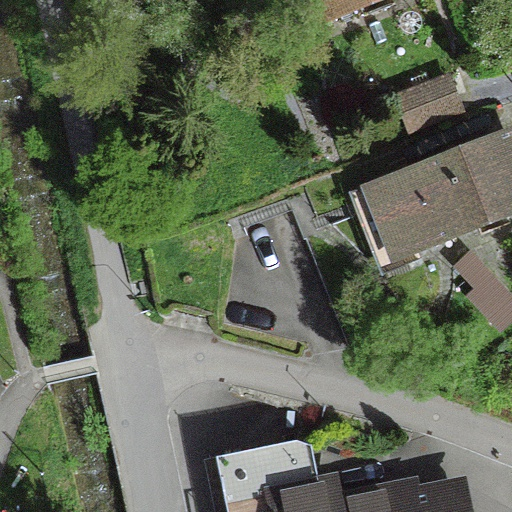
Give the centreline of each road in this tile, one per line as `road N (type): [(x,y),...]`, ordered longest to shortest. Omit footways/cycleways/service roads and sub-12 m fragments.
road 1 (residential): [(511,444),(221,360),(124,368)]
road 2 (residential): [(42,0),(124,368)]
road 3 (residential): [(124,368),(152,511)]
